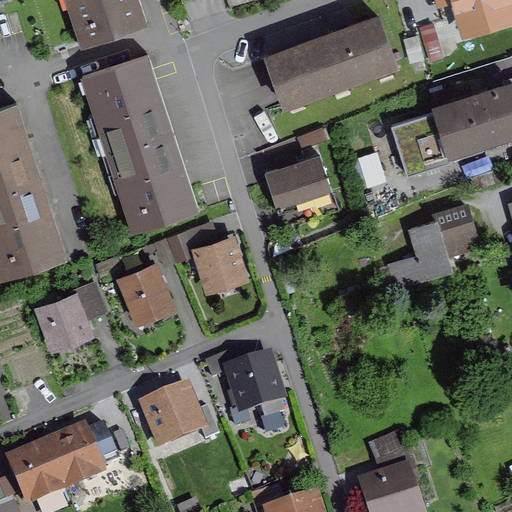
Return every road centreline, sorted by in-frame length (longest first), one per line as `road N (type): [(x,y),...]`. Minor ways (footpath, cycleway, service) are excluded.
road 1 (residential): [(278,319),(202,59),(215,44),(328,0)]
road 2 (residential): [(278,319),(0,437)]
road 3 (residential): [(340,511),(278,319)]
